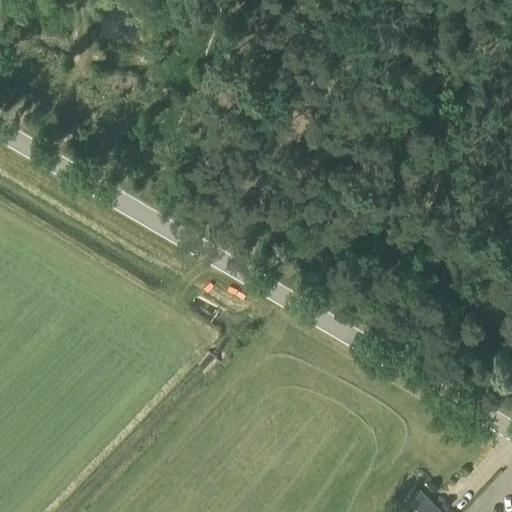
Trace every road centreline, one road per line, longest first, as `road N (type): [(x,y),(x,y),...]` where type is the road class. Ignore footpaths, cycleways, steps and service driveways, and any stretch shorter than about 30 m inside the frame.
road 1 (unclassified): [(511,430),(0,130)]
road 2 (track): [(351,336),(423,246),(441,183),(446,0)]
